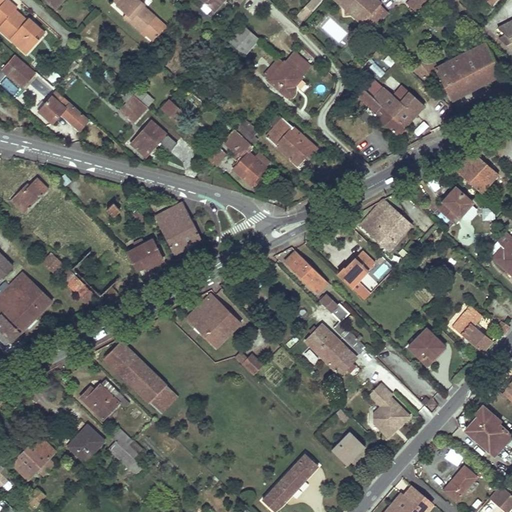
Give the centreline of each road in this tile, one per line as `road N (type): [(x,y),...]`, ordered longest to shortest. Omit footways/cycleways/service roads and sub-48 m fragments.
road 1 (primary): [(0,380),(268,236)]
road 2 (tertiary): [(268,236),(237,202),(0,136)]
road 3 (primary): [(268,236),(511,113)]
road 4 (residential): [(357,511),(511,338)]
road 5 (residential): [(354,156),(321,117),(343,86),(277,11)]
